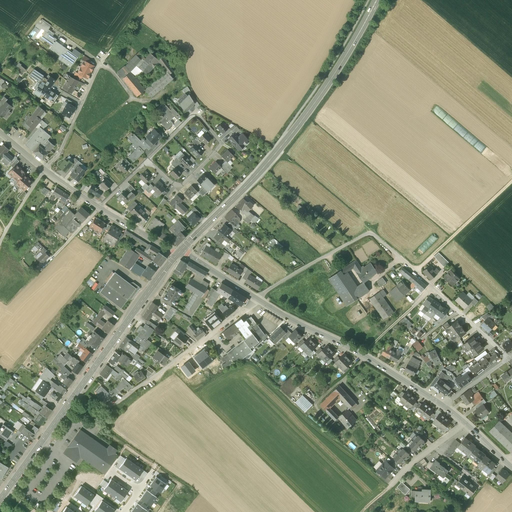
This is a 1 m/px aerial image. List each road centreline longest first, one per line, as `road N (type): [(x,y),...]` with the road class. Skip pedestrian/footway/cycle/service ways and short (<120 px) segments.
road 1 (secondary): [(177,253),(306,113),(376,0)]
road 2 (residential): [(507,358),(372,233),(256,299)]
road 3 (secondary): [(0,499),(177,253)]
road 4 (residential): [(443,407),(256,299)]
road 5 (residential): [(107,408),(256,299)]
road 6 (residential): [(145,160),(194,113),(221,144),(178,187)]
road 7 (residential): [(44,169),(111,49)]
road 8 (track): [(511,181),(415,270)]
